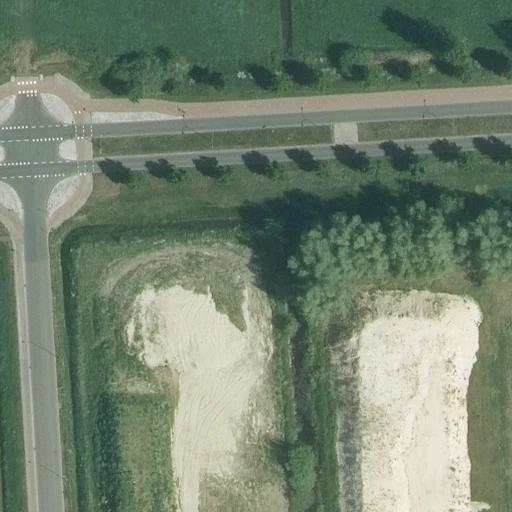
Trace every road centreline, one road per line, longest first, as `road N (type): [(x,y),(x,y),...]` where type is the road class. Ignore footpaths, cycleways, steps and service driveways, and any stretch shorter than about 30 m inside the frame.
road 1 (tertiary): [(511,107),(29,134)]
road 2 (tertiary): [(31,170),(511,142)]
road 3 (residential): [(31,170),(50,511)]
